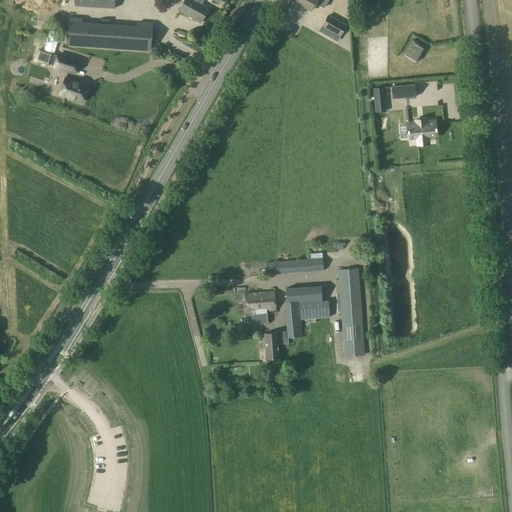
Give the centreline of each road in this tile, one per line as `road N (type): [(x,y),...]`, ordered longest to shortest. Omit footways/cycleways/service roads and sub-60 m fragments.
road 1 (secondary): [(0,429),(89,297),(262,0)]
road 2 (unclassified): [(511,493),(468,0)]
